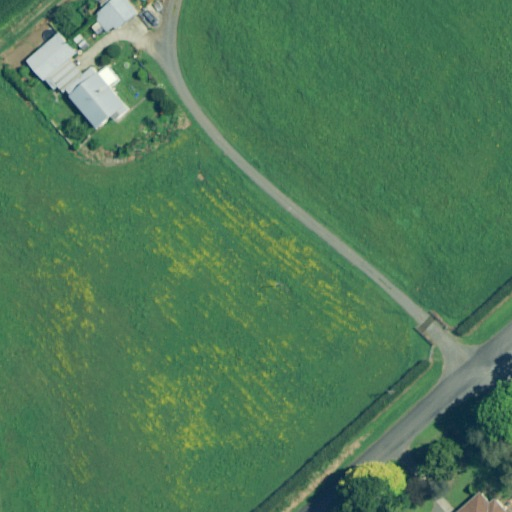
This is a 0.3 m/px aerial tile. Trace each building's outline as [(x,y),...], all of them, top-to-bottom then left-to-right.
[(140,14),(127,0),(118,0),(97,19),(110,33),(117,27),(120,31),(140,14)] [(158,24),(150,12),(143,17),(152,28),(158,24)] [(79,54),(62,35),(30,63),(56,92),(61,87),(65,93),(85,75),(72,60),(79,54)] [(96,68),(70,90),(76,96),(74,98),(101,130),(116,118),(119,122),(132,111),(113,88),(121,81),(110,68),(101,75),(96,68)] [(462,511),(509,511),(496,498),(492,502),(483,493),(462,511)]
